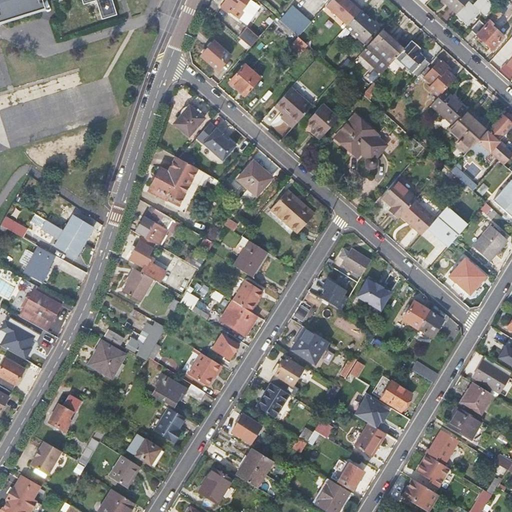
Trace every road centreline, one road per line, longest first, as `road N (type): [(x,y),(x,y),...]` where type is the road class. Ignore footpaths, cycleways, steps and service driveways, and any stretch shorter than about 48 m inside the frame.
road 1 (tertiary): [(0,462),(89,294),(168,63)]
road 2 (unclassified): [(344,211),(155,511)]
road 3 (unclassified): [(168,63),(344,211)]
road 4 (residential): [(476,326),(364,511)]
road 5 (unclassified): [(344,211),(476,326)]
road 6 (unclassified): [(403,0),(511,97)]
